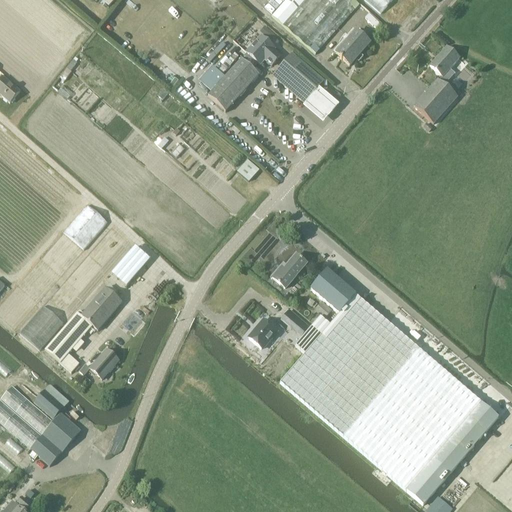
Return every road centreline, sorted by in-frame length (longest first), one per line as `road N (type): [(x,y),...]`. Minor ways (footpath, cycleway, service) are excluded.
road 1 (tertiary): [(94,511),(204,280),(448,0)]
road 2 (unknown): [(302,166),(247,115),(254,94),(268,90),(326,138)]
road 3 (unknown): [(291,179),(199,96),(198,80),(219,54)]
